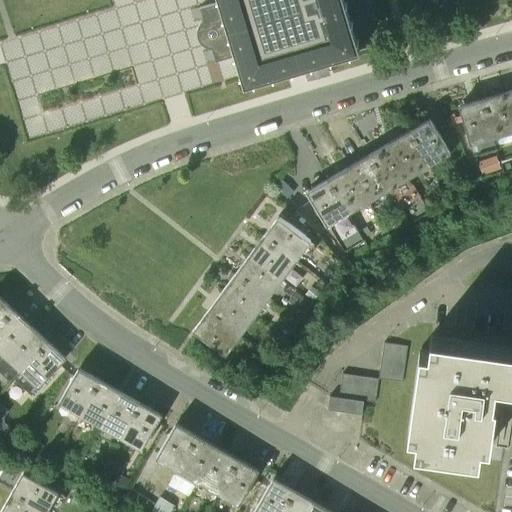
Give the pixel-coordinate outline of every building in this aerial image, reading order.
[(202,30),(202,34),(203,38),(205,41),(207,43),(210,44),(213,44),(216,44),(219,56),(234,51),(244,86),(360,51),(346,0),(218,0),(221,5),(206,10),(209,22),(205,24),(203,27),(202,30)] [(511,132),(511,114),(505,92),(483,99),(495,138),(511,132)] [(495,138),(483,99),(459,106),(462,114),(471,145),(495,138)] [(452,124),(457,123),(464,121),(462,114),(455,116),(451,118),(452,124)] [(430,119),(409,131),(430,166),(451,153),(430,119)] [(430,166),(409,131),(403,135),(392,142),(389,143),(409,178),(430,166)] [(409,178),(389,143),(369,155),(390,189),(409,178)] [(390,189),(369,155),(348,168),(369,202),(390,189)] [(483,175),(502,168),(497,155),(478,162),(483,175)] [(369,202),(348,168),(328,179),(348,214),(369,202)] [(276,186),(288,198),(294,191),(283,179),(276,186)] [(348,214),(328,179),(307,191),(311,199),(327,226),(339,247),(360,234),(348,214)] [(279,217),(265,235),(298,260),(312,241),(279,217)] [(298,260),(265,235),(251,254),(284,279),(298,260)] [(284,279),(251,254),(238,272),(237,273),(270,298),(284,279)] [(270,298),(237,273),(235,276),(222,292),(256,317),(270,298)] [(320,292),(312,286),(306,293),(314,300),(320,292)] [(303,309),(310,300),(297,290),(290,299),(303,309)] [(256,317),(222,292),(218,298),(208,311),(242,336),(256,317)] [(0,324),(14,309),(0,296),(0,324)] [(0,351),(3,355),(31,325),(14,309),(0,324),(0,351)] [(242,336),(208,311),(194,331),(201,336),(227,355),(242,336)] [(21,371),(49,341),(31,325),(3,355),(0,358),(0,370),(12,382),(21,371)] [(425,350),(413,434),(417,435),(415,444),(480,454),(481,444),(485,444),(491,402),(487,401),(490,382),(511,385),(511,352),(430,340),(429,350),(425,350)] [(66,358),(49,341),(21,371),(38,388),(60,364),(66,358)] [(383,354),(406,358),(408,346),(384,342),(383,354)] [(381,366),(405,370),(406,358),(383,354),(381,366)] [(405,370),(381,366),(379,378),(403,382),(405,370)] [(80,415),(100,379),(80,367),(75,375),(59,403),(80,415)] [(351,399),(355,375),(343,373),(339,397),(351,399)] [(363,400),(367,377),(355,375),(351,399),(363,400)] [(363,400),(364,400),(376,402),(379,378),(367,377),(363,400)] [(101,426),(121,391),(100,379),(80,415),(101,426)] [(121,438),(141,403),(121,391),(101,426),(121,438)] [(351,399),(339,397),(330,395),(328,409),(362,414),(364,400),(363,400),(351,399)] [(162,415),(141,403),(121,438),(142,450),(158,422),(162,415)] [(177,470),(197,435),(177,423),(172,430),(156,458),(177,470)] [(198,482),(218,446),(197,435),(177,470),(198,482)] [(30,436),(21,448),(34,456),(42,444),(30,436)] [(218,493),(238,458),(218,446),(198,482),(218,493)] [(238,458),(218,493),(239,505),(255,478),(259,470),(238,458)] [(12,493),(45,511),(47,511),(59,492),(32,476),(24,472),(12,493)] [(118,472),(109,487),(122,495),(131,479),(118,472)] [(282,511),(295,490),(273,478),(253,511),(282,511)] [(309,511),(315,502),(295,490),(282,511),(309,511)] [(1,511),(45,511),(12,493),(1,511)] [(154,511),(170,511),(175,504),(160,496),(158,500),(152,511),(154,511)] [(333,511),(315,502),(309,511),(333,511)]
